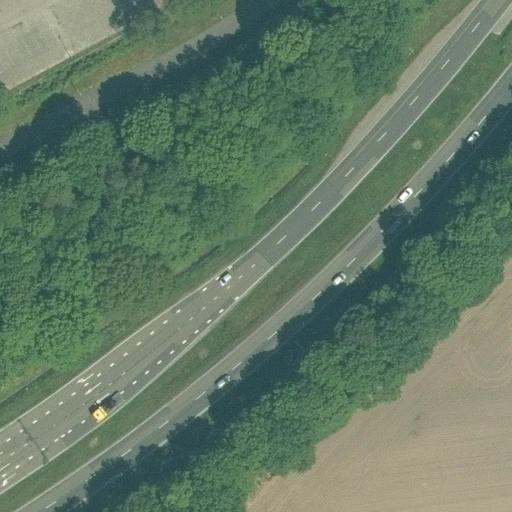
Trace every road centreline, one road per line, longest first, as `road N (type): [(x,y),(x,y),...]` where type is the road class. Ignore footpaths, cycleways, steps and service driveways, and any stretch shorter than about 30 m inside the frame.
road 1 (primary): [(497,0),(380,141),(274,247),(142,361),(0,462)]
road 2 (primary): [(43,511),(293,322),(392,225),(511,85)]
road 3 (unclassified): [(0,149),(234,25),(266,0)]
